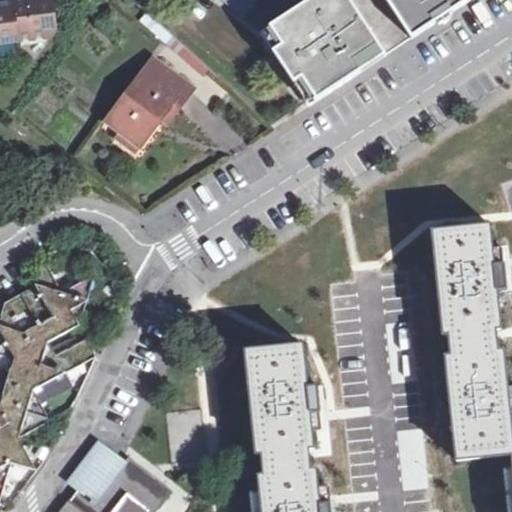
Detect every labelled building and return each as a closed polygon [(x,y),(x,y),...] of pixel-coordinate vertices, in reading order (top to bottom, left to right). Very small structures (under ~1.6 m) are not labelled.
[(56,33),(49,0),(0,0),(0,47),(52,40),(56,33)] [(211,0),(245,23),(261,0),(211,0)] [(304,104),(381,55),(345,0),(344,0),(307,0),(259,32),(304,104)] [(345,0),(381,55),(409,38),(383,0),(345,0)] [(383,0),(409,38),(468,0),(383,0)] [(138,22),(115,3),(105,15),(129,34),(138,22)] [(211,68),(172,36),(165,45),(203,78),(211,68)] [(192,90),(154,62),(108,124),(119,133),(141,148),(162,120),(175,102),(181,106),(192,90)] [(175,102),(162,120),(168,125),(181,106),(175,102)] [(141,148),(119,133),(115,139),(136,155),(141,148)] [(461,462),(511,456),(511,387),(508,351),(503,352),(500,328),(505,328),(494,222),(437,228),(448,333),(454,332),(456,356),(450,357),(461,462)] [(63,298),(43,262),(34,293),(2,309),(0,316),(0,337),(5,347),(0,350),(0,360),(12,365),(7,384),(0,381),(0,498),(11,469),(33,476),(35,474),(19,443),(50,427),(34,396),(88,368),(78,349),(56,360),(49,348),(80,329),(76,323),(84,320),(89,296),(94,282),(63,298)] [(306,343),(249,349),(260,453),(266,452),(268,477),(262,477),(265,511),(324,511),(320,472),(315,472),(312,449),(317,448),(306,343)] [(160,511),(174,497),(146,476),(142,481),(126,469),(125,471),(101,451),(71,489),(78,496),(71,504),(67,504),(61,511),(153,511),(154,511),(156,511),(160,511)] [(131,464),(126,469),(142,481),(146,476),(131,464)]
